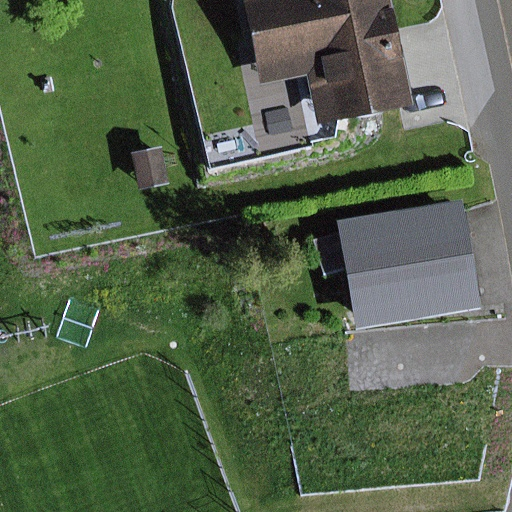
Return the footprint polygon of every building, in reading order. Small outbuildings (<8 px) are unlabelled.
[(397,73),(381,0),(236,0),(255,86),(300,76),(311,126),(404,106),(397,73)] [(292,131),(287,109),(264,114),(269,136),(292,131)] [(156,147),(125,154),(133,191),(164,184),(156,147)] [(460,202),(340,222),(358,330),(478,310),(469,257),(460,202)] [(332,235),(316,240),(326,277),(342,273),(332,235)]
